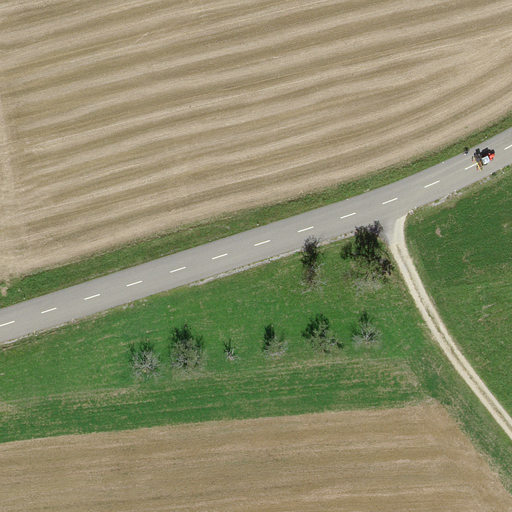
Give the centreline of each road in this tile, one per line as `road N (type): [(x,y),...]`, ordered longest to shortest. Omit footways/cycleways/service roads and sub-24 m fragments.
road 1 (tertiary): [(0,325),(381,204),(511,144)]
road 2 (track): [(381,204),(395,255),(452,360),(511,436)]
